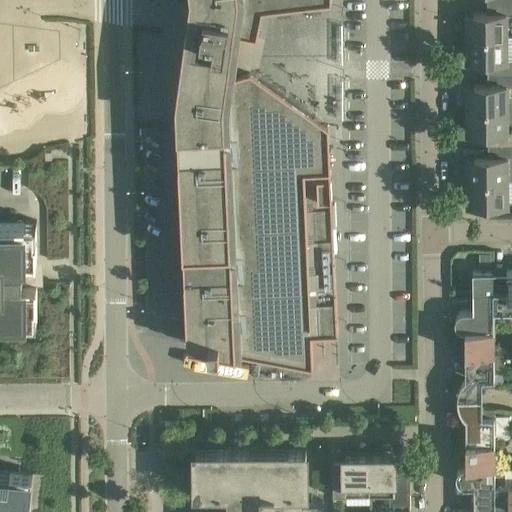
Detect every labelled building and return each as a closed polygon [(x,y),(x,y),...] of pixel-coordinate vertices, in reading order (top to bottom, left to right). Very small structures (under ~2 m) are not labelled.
[(331,0),(198,0),(200,17),(202,31),(182,93),(193,346),(313,368),(305,175),(331,174),(328,127),(250,73),(260,25),(262,12),(331,2),(331,0)] [(466,37),(506,36),(506,14),(511,13),(511,0),(494,0),(494,12),(467,13),(467,11),(466,11),(466,37)] [(494,72),(511,72),(511,59),(506,59),(506,36),(466,37),(466,62),(468,62),(468,61),(494,61),(494,72)] [(511,72),(494,72),(494,84),(468,85),(468,83),(467,83),(467,109),(507,108),(511,108),(511,72)] [(495,144),(511,144),(511,131),(507,131),(507,108),(467,109),(467,134),(468,134),(468,133),(495,133),(495,144)] [(511,144),(495,144),(495,156),(469,157),(469,155),(467,155),(467,181),(511,180),(511,144)] [(496,217),(511,216),(511,203),(508,203),(508,180),(467,181),(468,206),(469,206),(469,205),(495,205),(496,217)] [(331,181),(317,181),(318,204),(332,204),(331,181)] [(0,320),(37,321),(37,284),(37,282),(35,283),(35,277),(35,273),(35,268),(35,264),(34,264),(34,259),(37,259),(37,221),(0,221),(0,320)] [(472,269),(471,252),(460,252),(461,269),(472,269)] [(494,311),(511,310),(511,270),(507,271),(507,285),(494,285),(494,311)] [(494,329),(494,285),(494,271),(473,271),(473,310),(466,310),(464,310),(462,311),(460,312),(458,313),(456,316),(455,319),(456,322),(456,324),(458,327),(460,328),(462,329),(464,330),(465,330),(494,329)] [(494,387),(494,353),(494,329),(465,330),(466,354),(474,353),(474,379),(482,379),(482,387),(494,387)] [(498,387),(498,371),(504,371),(504,353),(494,353),(494,387),(498,387)] [(495,465),(495,418),(495,409),(482,409),(482,416),(474,416),(474,442),(466,442),(466,465),(495,465)] [(509,416),(496,416),(497,434),(509,434),(509,416)] [(306,449),(196,450),(196,489),(207,489),(207,495),(229,495),(229,505),(207,505),(207,511),(263,511),(263,504),(276,504),(276,494),(270,494),(270,488),(306,488),(306,449)] [(407,495),(407,462),(394,462),(394,456),(370,457),(370,491),(393,491),(394,510),(410,510),(410,495),(407,495)] [(346,492),(370,491),(370,457),(345,457),(345,462),(333,463),(333,497),(346,497),(346,492)] [(495,501),(495,465),(466,465),(464,466),(461,467),(459,469),(457,471),(456,474),(456,477),(457,480),(460,483),(463,485),(466,486),(474,486),(474,511),(495,511),(495,505),(495,501)] [(511,511),(511,484),(505,485),(505,476),(505,465),(495,465),(495,501),(495,505),(509,505),(508,511),(511,511)] [(28,511),(33,473),(14,471),(0,469),(0,511),(28,511)]
